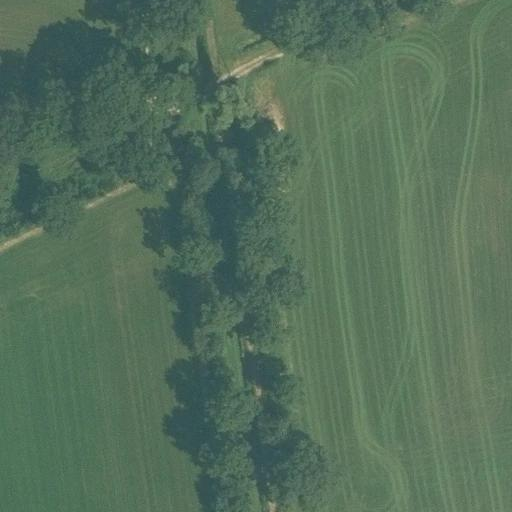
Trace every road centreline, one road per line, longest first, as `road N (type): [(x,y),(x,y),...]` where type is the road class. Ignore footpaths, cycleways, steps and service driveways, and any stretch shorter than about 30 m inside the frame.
road 1 (track): [(404,0),(159,113)]
road 2 (track): [(159,113),(0,189)]
